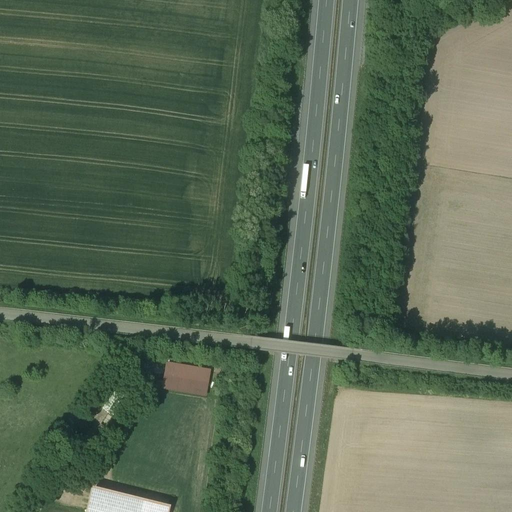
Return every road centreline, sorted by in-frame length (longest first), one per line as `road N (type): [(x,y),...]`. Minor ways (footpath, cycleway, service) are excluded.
road 1 (motorway): [(326,0),(267,511)]
road 2 (motorway): [(293,511),(350,0)]
road 3 (unclassified): [(511,376),(254,345)]
road 4 (unclassified): [(0,315),(254,345)]
road 5 (track): [(112,404),(35,511)]
